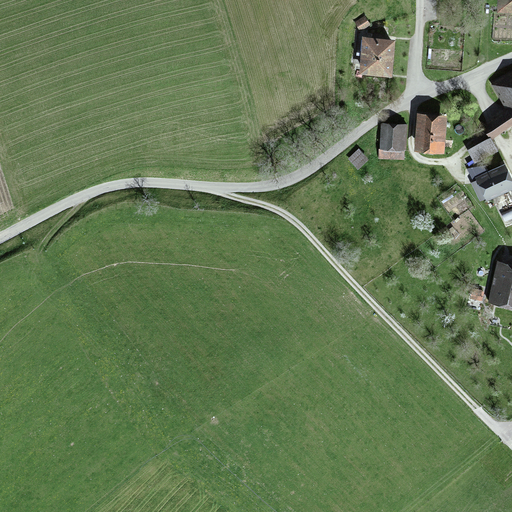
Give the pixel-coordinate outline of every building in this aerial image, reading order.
[(365,17),(359,22),(362,27),(369,23),(365,17)] [(392,41),(365,39),(363,69),(390,71),(392,41)] [(511,76),(497,85),(511,112),(486,127),(492,138),(511,126),(511,76)] [(442,118),(423,117),(421,145),(450,146),(451,138),(441,137),(442,118)] [(407,124),(388,123),(387,156),(406,156),(407,124)] [(360,151),(351,159),(359,168),(368,160),(360,151)] [(502,168),(482,179),(490,194),(510,183),(502,168)] [(511,202),(509,197),(494,205),(505,227),(511,223),(511,202)] [(511,267),(503,265),(496,298),(511,301),(511,267)]
